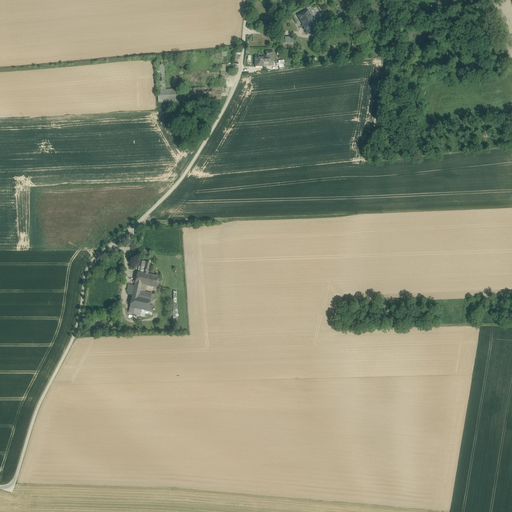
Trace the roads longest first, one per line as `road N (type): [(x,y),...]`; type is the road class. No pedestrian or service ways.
road 1 (unclassified): [(249,0),(226,105),(181,178),(89,265),(78,326),(37,405),(10,489),(0,487)]
road 2 (secondary): [(0,392),(173,0)]
